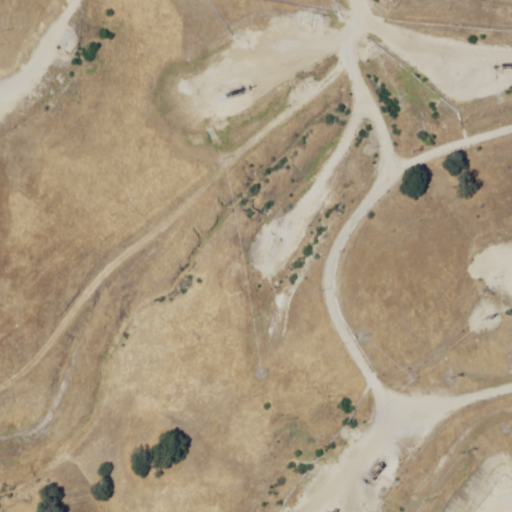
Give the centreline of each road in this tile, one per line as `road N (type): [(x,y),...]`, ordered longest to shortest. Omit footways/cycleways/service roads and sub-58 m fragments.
road 1 (track): [(266,511),(297,472),(313,424),(297,366),(303,250),(365,187),(511,118)]
road 2 (track): [(266,0),(271,30),(218,166),(0,386)]
road 3 (track): [(243,312),(260,247),(292,210),(305,140),(271,30),(295,0)]
road 4 (track): [(313,424),(511,384)]
